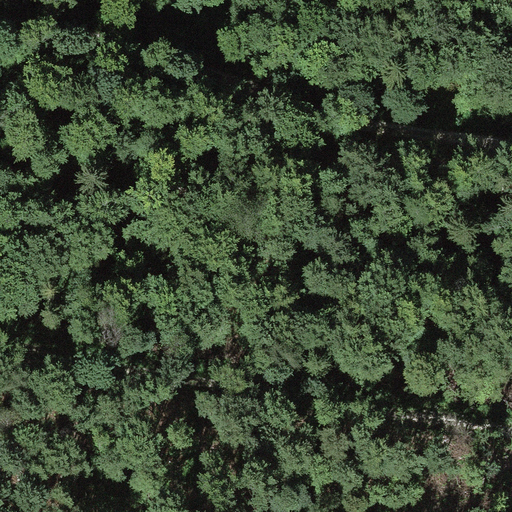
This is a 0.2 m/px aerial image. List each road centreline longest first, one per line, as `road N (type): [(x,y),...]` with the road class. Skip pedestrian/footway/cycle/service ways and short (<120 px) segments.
road 1 (track): [(511,146),(352,120),(131,46),(0,20)]
road 2 (track): [(0,220),(284,170),(511,159)]
